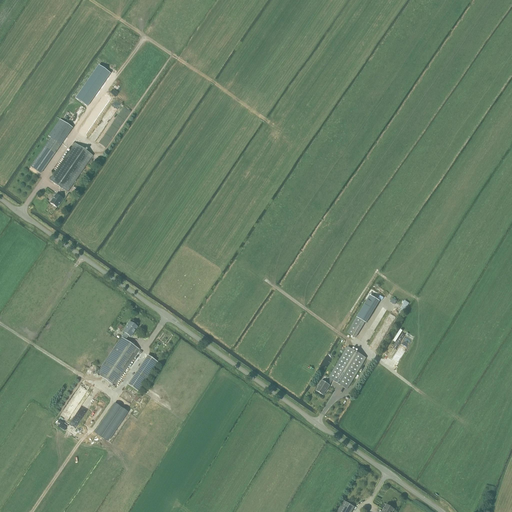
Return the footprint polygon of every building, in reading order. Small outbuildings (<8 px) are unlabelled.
[(88,81),(76,99),(87,107),(110,74),(98,66),(88,81)] [(41,174),(73,128),(60,120),(48,137),(50,138),(30,167),(41,174)] [(75,144),(50,180),(67,193),(93,156),(75,144)] [(56,195),(50,203),(57,208),(63,199),(56,195)] [(357,318),(348,333),(356,338),(365,322),(366,323),(379,302),(370,296),(360,313),(357,318)] [(124,333),(121,338),(96,374),(114,387),(139,350),(125,341),(129,336),(131,337),(137,327),(130,322),(123,332),(124,333)] [(318,387),(316,391),(323,396),(327,389),(328,389),(330,385),(332,381),(347,389),(366,358),(348,347),(329,378),(330,379),(327,384),(322,381),(318,387)] [(148,356),(128,385),(138,392),(158,362),(148,356)] [(115,404),(95,433),(107,441),(126,412),(115,404)] [(344,501),(337,511),(351,511),(354,507),(344,501)]
